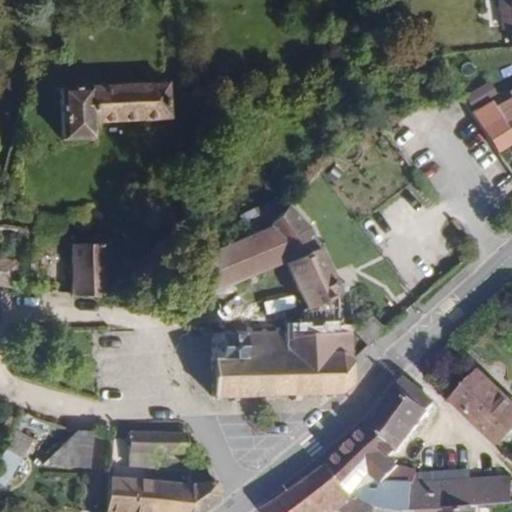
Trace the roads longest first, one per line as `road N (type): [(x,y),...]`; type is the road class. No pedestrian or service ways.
road 1 (secondary): [(245,501),(511,258)]
road 2 (residential): [(0,317),(159,318),(159,407)]
road 3 (residential): [(159,407),(91,412),(0,385)]
road 4 (residential): [(245,501),(195,405),(159,407)]
